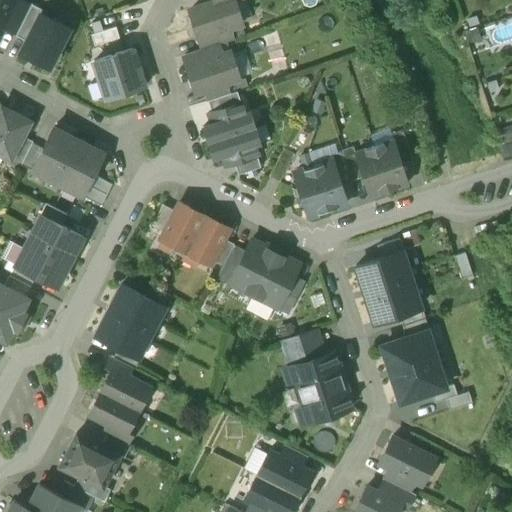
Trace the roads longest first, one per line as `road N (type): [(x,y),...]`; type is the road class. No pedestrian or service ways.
road 1 (residential): [(325,231),(367,366),(372,412),(368,435),(322,511)]
road 2 (residential): [(58,349),(162,159)]
road 3 (residential): [(0,73),(162,159)]
road 4 (residential): [(162,159),(310,234),(325,231)]
road 5 (residential): [(162,159),(176,111),(158,27),(172,0)]
road 6 (residential): [(0,472),(33,461),(69,388),(58,349)]
road 7 (residential): [(325,231),(443,191)]
